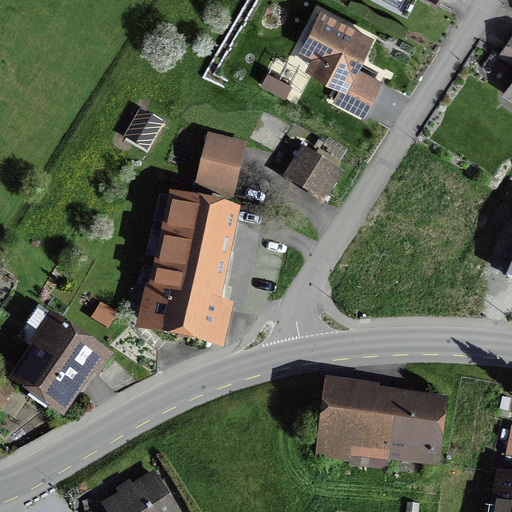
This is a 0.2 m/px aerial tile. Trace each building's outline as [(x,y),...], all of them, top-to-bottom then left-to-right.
[(333,101),(361,116),(378,84),(351,69),(367,40),(320,15),(303,49),(321,58),(323,64),(318,73),(341,86),(333,101)] [(511,63),(511,84),(505,94),(511,98),(511,34),(499,55),(511,63)] [(195,189),(229,198),(242,147),(208,139),(195,189)] [(301,152),(284,179),(320,202),(337,175),(301,152)] [(160,198),(155,220),(147,218),(133,283),(145,286),(146,278),(155,280),(145,327),(176,334),(177,333),(187,336),(214,342),(221,310),(206,307),(226,214),(160,198)] [(104,330),(114,315),(101,306),(91,321),(104,330)] [(85,370),(95,377),(107,359),(37,311),(17,340),(36,354),(16,383),(35,395),(35,399),(43,405),(47,403),(57,411),(85,370)] [(0,401),(2,399),(4,401),(11,391),(1,384),(0,385),(0,401)] [(431,465),(438,410),(326,396),(318,455),(346,458),(346,455),(431,465)] [(105,511),(174,511),(153,477),(103,508),(105,511)] [(511,511),(511,478),(502,477),(495,511),(511,511)]
